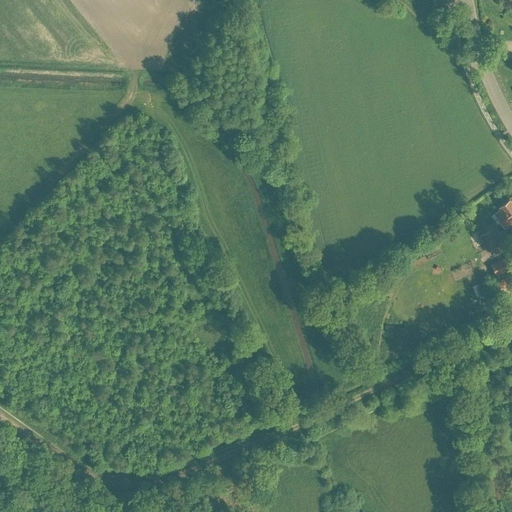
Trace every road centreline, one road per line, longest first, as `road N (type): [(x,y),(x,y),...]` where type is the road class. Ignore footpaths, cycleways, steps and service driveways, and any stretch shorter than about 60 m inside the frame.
road 1 (track): [(511,326),(144,486),(121,485),(63,460),(0,414)]
road 2 (track): [(0,234),(131,97)]
road 3 (secondary): [(511,125),(478,56),(465,0)]
